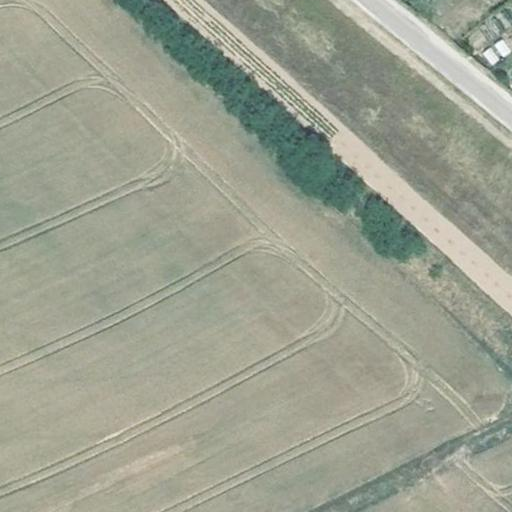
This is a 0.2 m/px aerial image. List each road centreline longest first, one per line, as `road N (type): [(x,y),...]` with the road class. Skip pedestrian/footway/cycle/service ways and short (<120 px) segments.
road 1 (track): [(335,511),(511,427)]
road 2 (unclassified): [(368,0),(511,115)]
